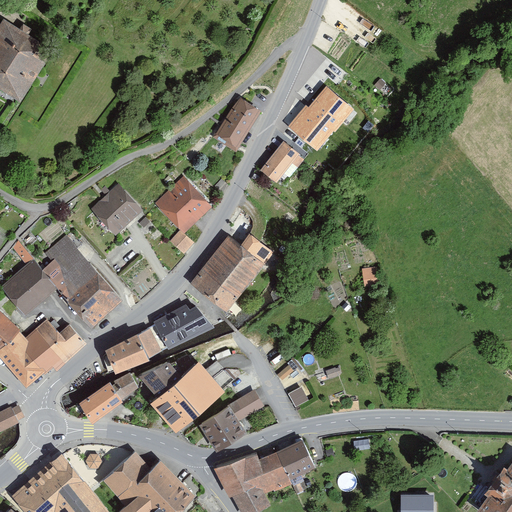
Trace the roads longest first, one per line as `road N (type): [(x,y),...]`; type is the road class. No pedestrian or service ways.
road 1 (tertiary): [(305,42),(233,204),(179,280),(62,375),(38,412)]
road 2 (residential): [(305,42),(278,53),(246,88),(175,140),(130,157),(54,205),(25,207),(0,192)]
road 3 (secondary): [(289,430),(387,417),(511,420)]
road 4 (secondary): [(46,428),(123,430),(192,455)]
